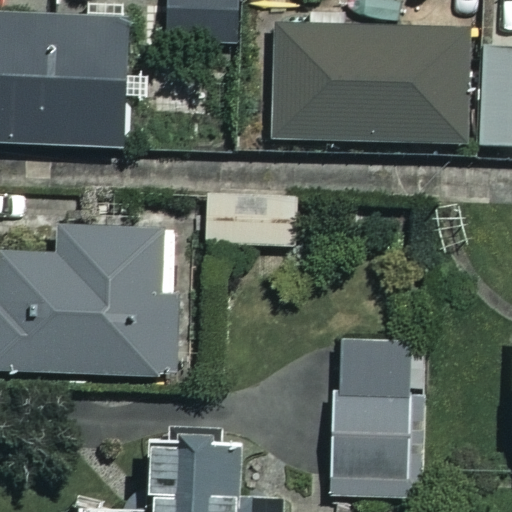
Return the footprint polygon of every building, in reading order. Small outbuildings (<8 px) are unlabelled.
[(234,0),(161,0),(159,42),(233,45),(234,0)] [(119,21),(0,17),(0,145),(115,149),(119,21)] [(460,33),(267,28),(264,139),(511,145),(511,52),(459,52),(460,33)] [(296,193),(205,191),(203,245),(295,247),(296,193)] [(174,232),(52,231),(52,257),(0,255),(0,374),(173,376),(174,232)] [(418,395),(325,394),(323,498),(417,500),(418,395)] [(226,460),(135,455),(132,511),(270,511),(272,497),(225,495),(226,460)]
